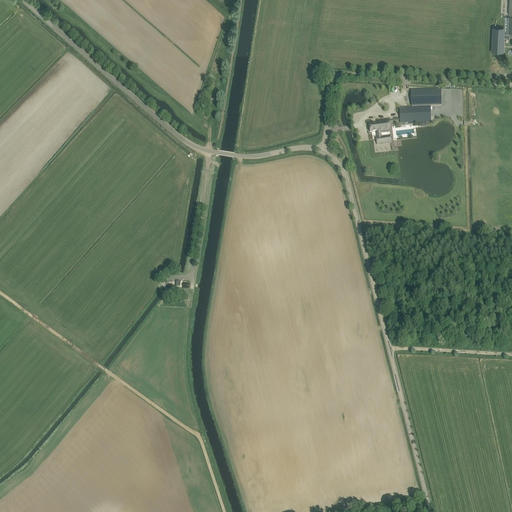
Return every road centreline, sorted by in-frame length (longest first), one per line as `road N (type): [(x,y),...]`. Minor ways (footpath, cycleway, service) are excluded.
road 1 (unclassified): [(430,511),(349,192),(321,149)]
road 2 (unclassified): [(321,149),(255,157),(198,149),(23,0)]
road 3 (track): [(0,291),(198,434),(224,511)]
road 4 (track): [(341,75),(511,84)]
road 5 (track): [(209,151),(208,126),(190,100),(228,0)]
